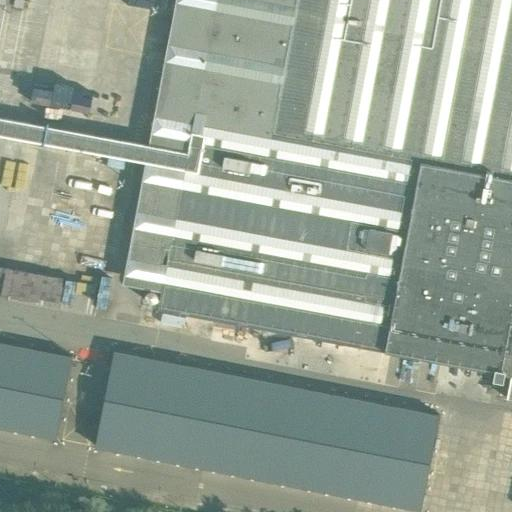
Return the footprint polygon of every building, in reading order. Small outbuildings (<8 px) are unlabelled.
[(95,112),(107,32),(89,29),(93,0),(72,0),(63,62),(40,59),(34,102),(71,108),(95,112)] [(511,0),(216,0),(159,309),(386,351),(460,365),(495,371),(494,379),(493,385),(501,386),(500,393),(507,395),(507,396),(509,396),(509,395),(511,395),(511,0)] [(0,235),(24,240),(26,230),(41,234),(43,224),(0,215),(0,235)] [(49,275),(97,279),(99,260),(51,255),(49,275)] [(0,294),(11,297),(17,267),(0,262),(0,294)] [(122,329),(101,445),(420,506),(442,387),(122,329)] [(0,333),(0,419),(66,432),(83,350),(0,333)]
